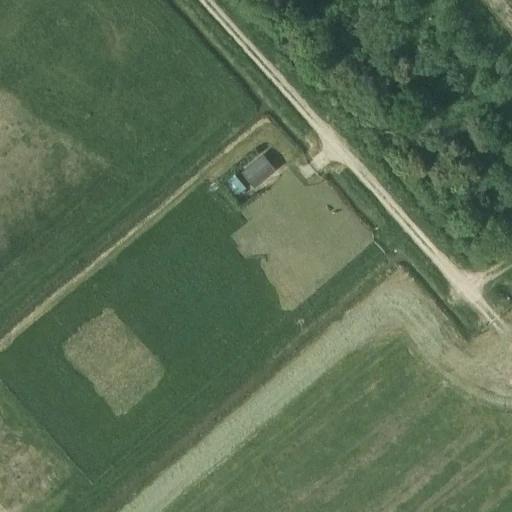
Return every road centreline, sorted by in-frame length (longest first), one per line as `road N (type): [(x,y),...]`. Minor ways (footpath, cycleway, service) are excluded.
road 1 (track): [(510,339),(333,145)]
road 2 (track): [(333,145),(201,0)]
